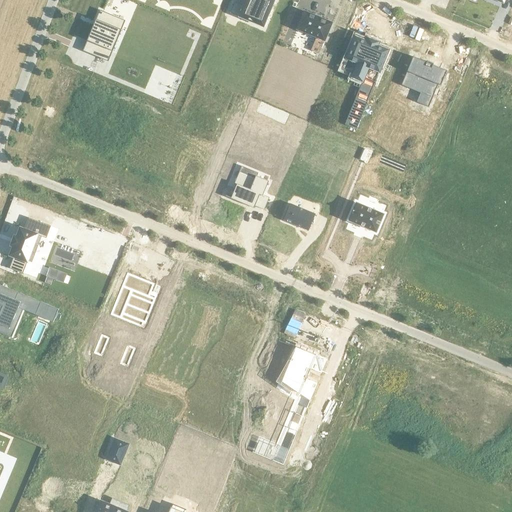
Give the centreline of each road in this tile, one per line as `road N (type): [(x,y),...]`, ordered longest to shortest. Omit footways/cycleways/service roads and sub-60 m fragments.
road 1 (residential): [(511,375),(0,164)]
road 2 (residential): [(0,144),(53,0)]
road 3 (residential): [(385,0),(511,52)]
